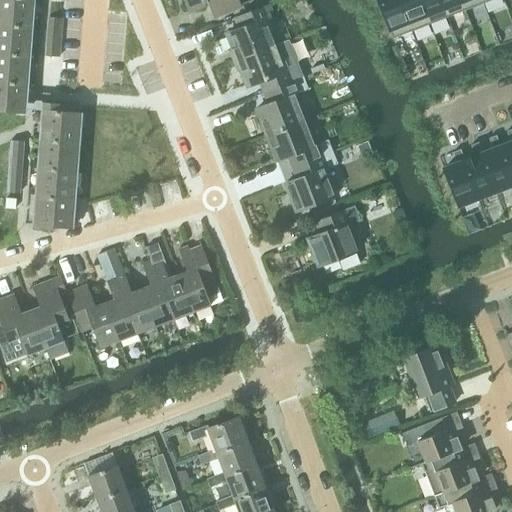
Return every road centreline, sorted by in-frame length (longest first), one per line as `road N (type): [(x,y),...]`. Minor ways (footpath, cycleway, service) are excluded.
road 1 (residential): [(30,469),(278,371)]
road 2 (residential): [(134,0),(215,210)]
road 3 (residential): [(0,273),(215,210)]
road 4 (residential): [(278,371),(473,296)]
road 5 (residential): [(511,460),(496,419),(510,399),(473,296)]
road 6 (residential): [(215,210),(278,371)]
road 7 (residential): [(330,511),(278,371)]
